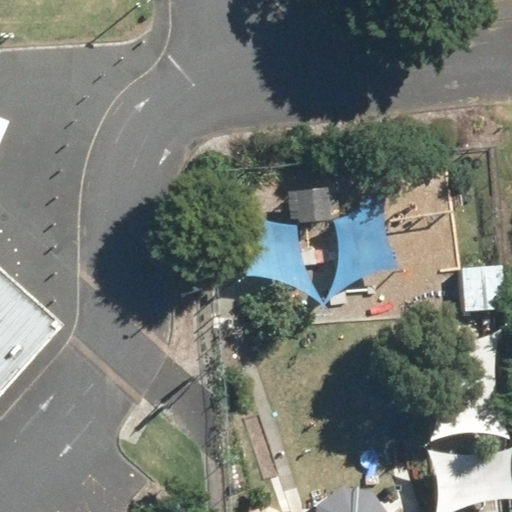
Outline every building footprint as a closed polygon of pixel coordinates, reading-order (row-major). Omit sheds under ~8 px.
[(0,139),(9,121),(0,117),(0,139)] [(298,225),(235,223),(232,281),(296,284),(298,225)] [(0,418),(98,312),(18,243),(0,263),(0,418)] [(505,265),(452,266),(453,309),(506,308),(505,265)] [(432,346),(435,511),(511,511),(511,500),(509,377),(480,378),(479,345),(432,346)]
